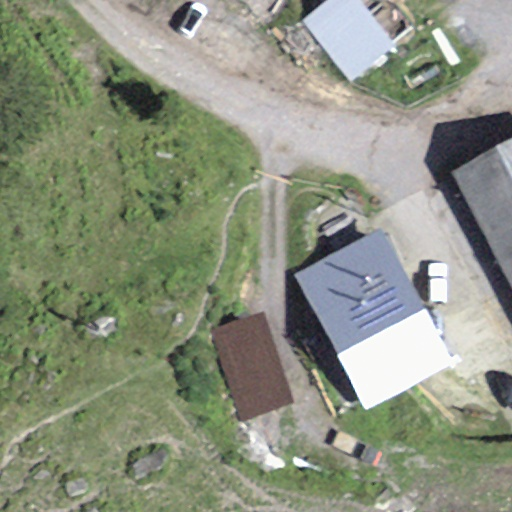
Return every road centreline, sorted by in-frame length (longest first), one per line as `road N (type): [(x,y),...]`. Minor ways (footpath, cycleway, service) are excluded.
road 1 (track): [(285,124),(328,138),(439,132),(511,86)]
road 2 (track): [(83,0),(152,61),(285,124)]
